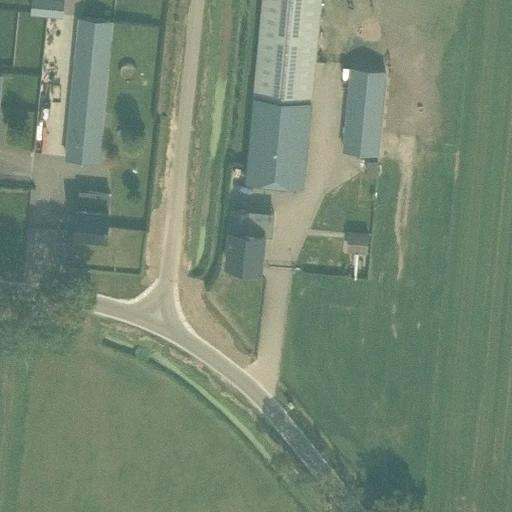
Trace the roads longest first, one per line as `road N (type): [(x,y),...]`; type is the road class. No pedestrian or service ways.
road 1 (unclassified): [(159,319),(194,0)]
road 2 (unclassified): [(349,511),(250,389),(159,319)]
road 3 (unclassified): [(159,319),(82,298),(0,290)]
